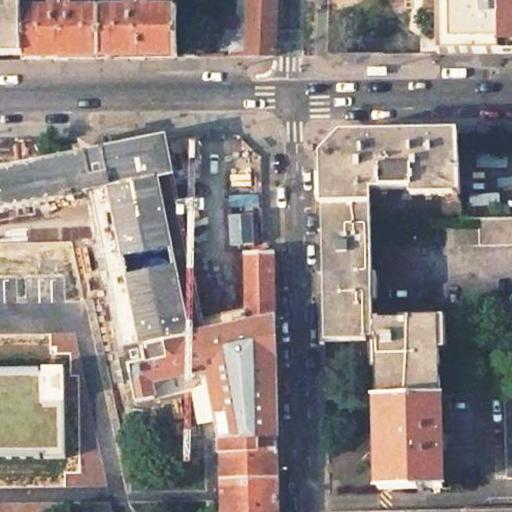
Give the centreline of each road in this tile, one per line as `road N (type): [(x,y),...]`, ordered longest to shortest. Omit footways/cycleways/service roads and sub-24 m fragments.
road 1 (tertiary): [(290,96),(302,511)]
road 2 (tertiary): [(290,96),(8,99)]
road 3 (tertiary): [(511,93),(290,96)]
road 4 (unknown): [(318,262),(511,261)]
